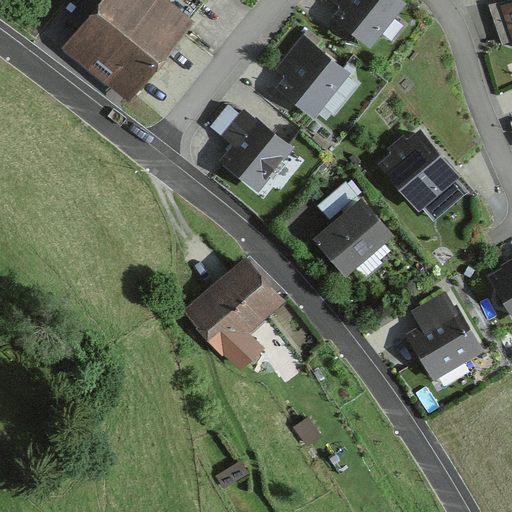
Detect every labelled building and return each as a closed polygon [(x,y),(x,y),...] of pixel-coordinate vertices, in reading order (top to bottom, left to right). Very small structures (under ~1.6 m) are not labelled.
[(187,22),(159,0),(102,0),(68,42),(130,92),(187,22)] [(400,4),(395,0),(351,0),(335,21),(366,46),(400,4)] [(511,0),(499,4),(511,45),(511,0)] [(340,76),(306,49),(273,92),(307,118),(340,76)] [(285,151),(251,122),(215,165),(249,194),(285,151)] [(415,132),(373,162),(406,207),(448,178),(415,132)] [(332,225),(313,239),(338,273),(387,238),(349,186),(319,208),(332,225)] [(511,263),(483,278),(508,326),(511,323),(511,263)] [(280,296),(249,264),(195,317),(244,367),(265,347),(247,328),(280,296)] [(447,294),(414,312),(423,328),(404,339),(427,381),(479,352),(447,294)]
